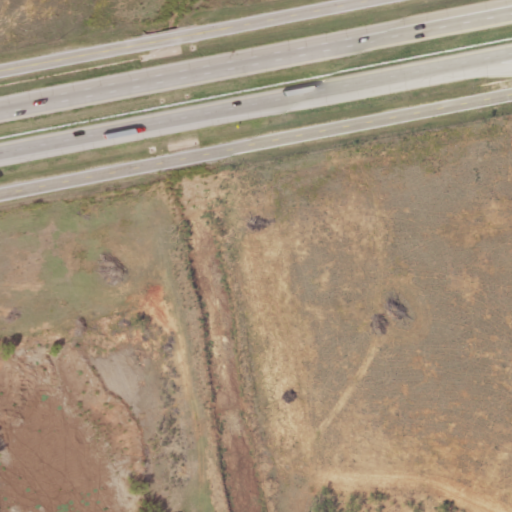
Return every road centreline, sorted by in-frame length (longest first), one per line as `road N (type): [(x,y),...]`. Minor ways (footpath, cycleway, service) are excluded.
road 1 (tertiary): [(0,192),(511,89)]
road 2 (motorway): [(511,9),(0,108)]
road 3 (motorway): [(0,151),(511,53)]
road 4 (tertiary): [(0,69),(364,0)]
road 5 (motorway): [(204,113),(511,67)]
road 6 (motorway): [(511,0),(315,47)]
